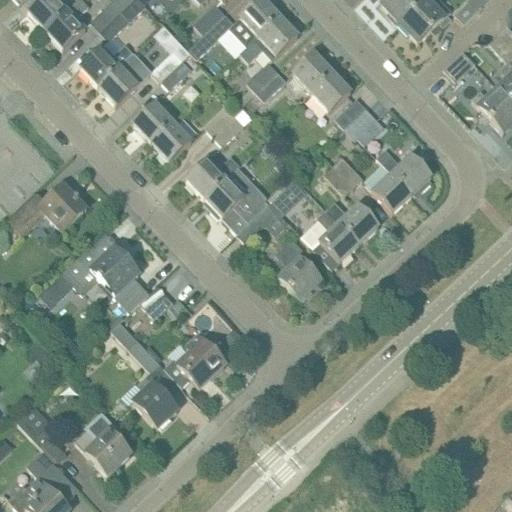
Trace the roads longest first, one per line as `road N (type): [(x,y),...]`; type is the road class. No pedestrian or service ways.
road 1 (residential): [(295,366),(455,217),(469,178),(453,149),(331,18)]
road 2 (residential): [(295,366),(0,49)]
road 3 (tertiary): [(312,434),(511,248)]
road 4 (residential): [(141,511),(295,366)]
